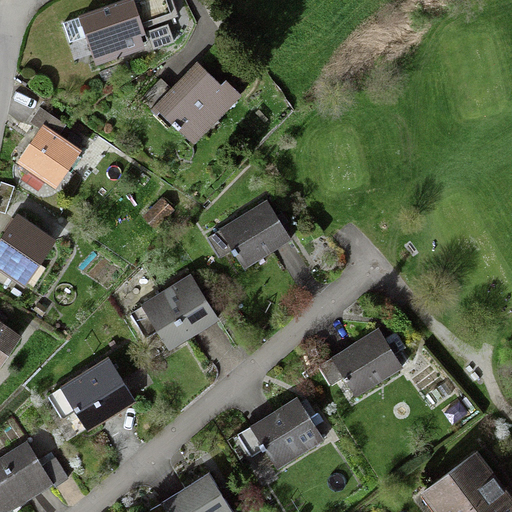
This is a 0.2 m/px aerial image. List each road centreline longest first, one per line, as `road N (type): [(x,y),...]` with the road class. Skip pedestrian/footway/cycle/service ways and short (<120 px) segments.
road 1 (residential): [(95,511),(377,268)]
road 2 (track): [(511,415),(488,364),(465,361),(377,268)]
